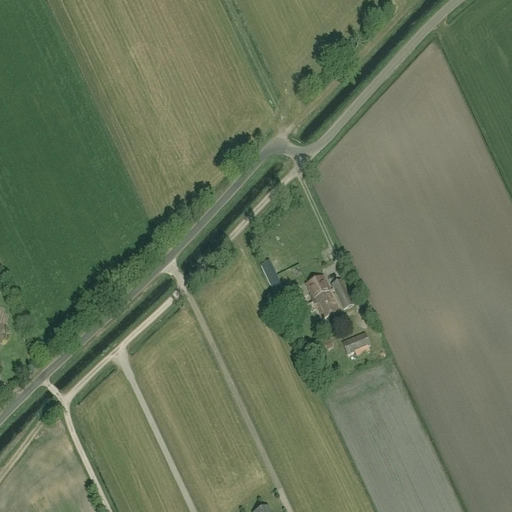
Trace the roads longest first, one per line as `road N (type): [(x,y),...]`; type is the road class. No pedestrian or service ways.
road 1 (track): [(0,479),(48,418),(187,285),(304,156)]
road 2 (unclassified): [(165,264),(262,154),(282,148),(304,156),(318,148),(460,0)]
road 3 (track): [(248,45),(292,126),(410,0)]
road 4 (unknown): [(187,285),(291,511)]
road 5 (unclassified): [(41,380),(165,264)]
